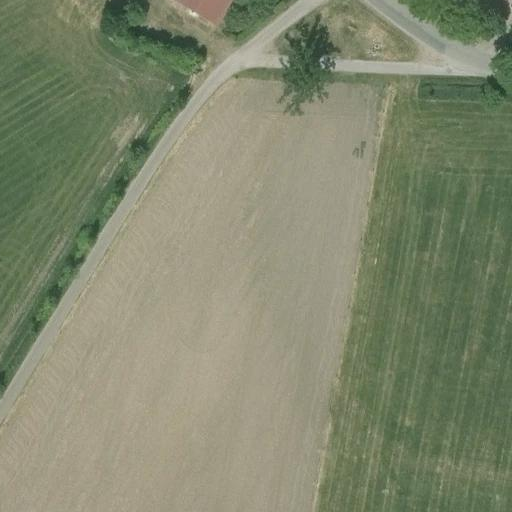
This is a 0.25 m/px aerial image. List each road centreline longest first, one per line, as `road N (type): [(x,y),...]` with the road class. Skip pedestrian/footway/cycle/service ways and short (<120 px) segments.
road 1 (unclassified): [(313,0),(208,86),(0,415)]
road 2 (track): [(238,60),(493,67)]
road 3 (unclassified): [(511,69),(453,50),(381,0)]
